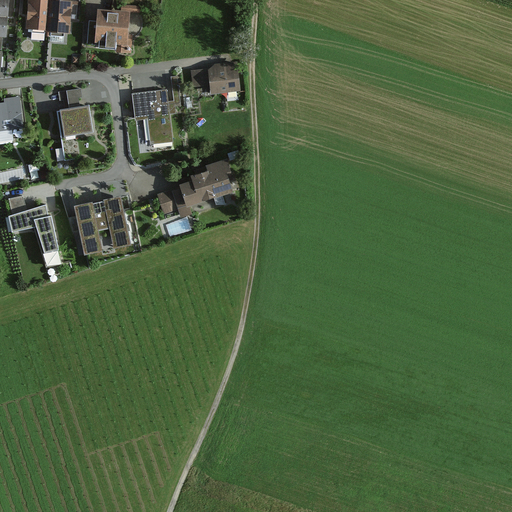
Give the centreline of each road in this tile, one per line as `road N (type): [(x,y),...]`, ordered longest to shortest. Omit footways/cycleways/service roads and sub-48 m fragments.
road 1 (track): [(171,511),(242,329),(259,215),(258,0)]
road 2 (residential): [(123,167),(109,80),(87,75),(0,85)]
